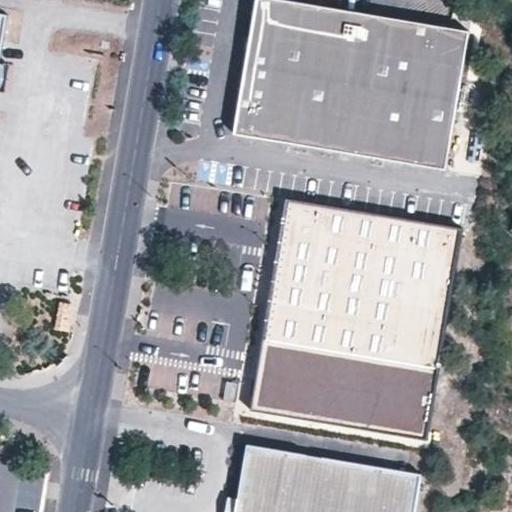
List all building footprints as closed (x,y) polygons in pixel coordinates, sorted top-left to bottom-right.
[(472,39),(260,2),(237,139),(446,174),(472,39)] [(463,226),(289,196),(278,264),(274,290),(266,339),(440,368),(463,226)] [(274,290),(278,264),(269,263),(264,288),(274,290)] [(74,306),(58,303),(54,326),(71,328),(74,306)] [(402,423),(418,425),(422,393),(407,391),(402,423)] [(415,511),(422,473),(248,443),(239,499),(236,511),(415,511)] [(236,511),(239,499),(228,496),(225,511),(236,511)]
